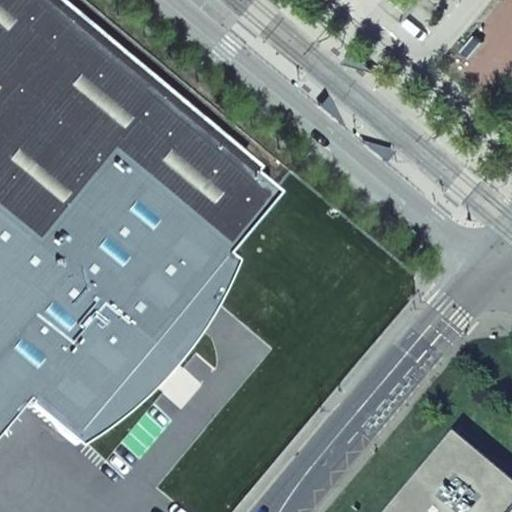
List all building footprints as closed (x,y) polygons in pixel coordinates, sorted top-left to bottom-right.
[(275,195),(35,0),(0,0),(0,430),(25,401),(28,398),(80,441),(97,433),(112,422),(137,401),(161,378),(186,349),(195,336),(212,312),(223,291),(231,275),(239,258),(230,249),(275,195)] [(353,54),(347,62),(363,75),(369,66),(364,63),(353,54)] [(335,118),(341,123),(328,97),(320,105),(335,118)] [(370,147),(386,160),(393,151),(363,141),(370,147)] [(511,511),(511,469),(462,428),(391,511),(511,511)]
